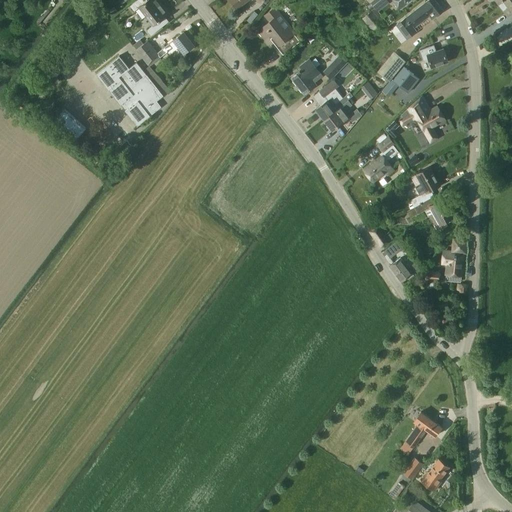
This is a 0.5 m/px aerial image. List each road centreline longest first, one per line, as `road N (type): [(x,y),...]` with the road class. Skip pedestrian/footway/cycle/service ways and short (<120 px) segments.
road 1 (residential): [(192,0),(315,157),(436,339),(458,357)]
road 2 (residential): [(458,357),(474,306),(475,83),(451,0)]
road 3 (residential): [(510,511),(476,470),(472,396),(458,357)]
